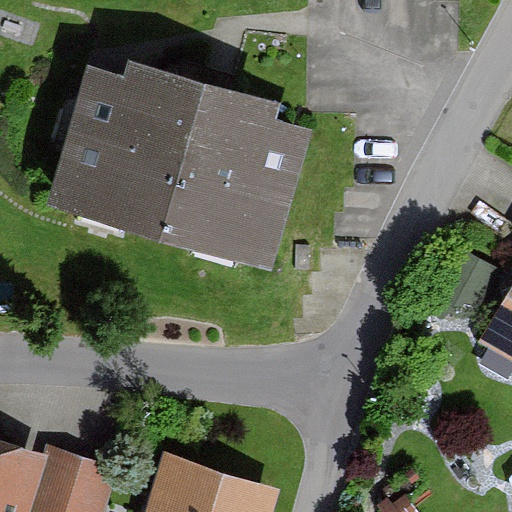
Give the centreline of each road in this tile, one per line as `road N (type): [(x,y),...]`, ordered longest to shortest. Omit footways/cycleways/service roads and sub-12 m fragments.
road 1 (residential): [(511,45),(341,381)]
road 2 (residential): [(341,381),(0,361)]
road 3 (residential): [(341,381),(309,511)]
